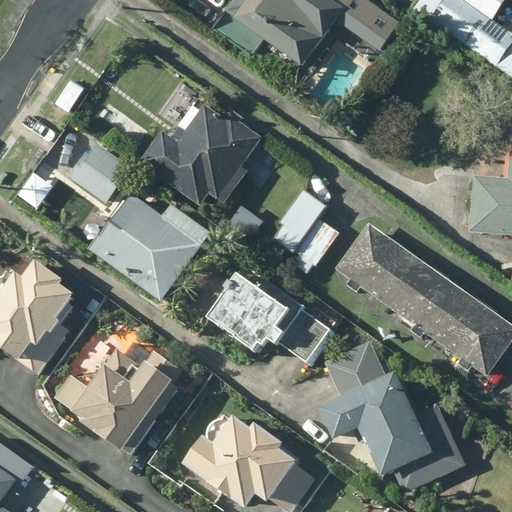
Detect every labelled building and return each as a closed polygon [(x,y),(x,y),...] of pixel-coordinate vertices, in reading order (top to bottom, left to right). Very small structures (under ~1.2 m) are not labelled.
[(376,52),(395,26),(357,0),(242,0),(230,18),(301,67),(333,22),(376,52)] [(419,0),(411,12),(511,80),(511,36),(489,21),(503,0),(419,0)] [(155,134),(136,162),(212,213),(257,146),(196,106),(171,144),(155,134)] [(133,172),(80,131),(72,142),(63,135),(15,198),(36,213),(53,191),(94,222),(133,172)] [(511,151),(474,148),(466,231),(511,235),(511,151)] [(330,207),(303,191),(270,243),(294,258),(288,267),(303,277),(309,268),(317,273),(339,237),(319,225),(330,207)] [(131,199),(90,259),(165,309),(212,239),(173,213),(166,223),(131,199)] [(511,330),(369,230),(335,274),(488,383),(511,348),(511,330)] [(243,258),(201,320),(256,357),(267,339),(309,366),(339,321),(243,258)] [(0,356),(17,367),(27,352),(34,357),(45,341),(53,346),(64,329),(56,324),(71,301),(53,290),(57,283),(32,267),(20,285),(9,278),(0,292),(0,356)] [(363,343),(321,361),(342,410),(318,420),(329,445),(356,434),(375,481),(392,474),(398,487),(459,461),(436,406),(409,418),(392,378),(380,383),(363,343)] [(89,389),(71,376),(49,407),(125,461),(176,390),(118,348),(89,389)] [(221,419),(178,482),(224,511),(277,511),(303,473),(221,419)] [(0,511),(5,511),(4,511),(20,488),(0,473),(0,511)]
